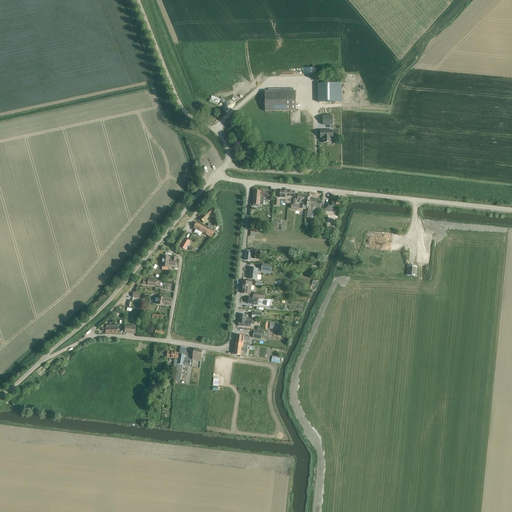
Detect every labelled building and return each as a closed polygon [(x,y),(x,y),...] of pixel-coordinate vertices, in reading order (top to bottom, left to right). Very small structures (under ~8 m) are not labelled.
[(341,83),(318,84),(318,102),(342,102),(341,83)] [(265,111),(296,111),(295,91),(265,91),(265,111)] [(328,116),(323,116),(323,121),(323,125),(328,125),(332,125),(332,116),(328,116)] [(322,138),(323,143),(327,143),(328,144),(330,144),(331,143),(332,143),(331,138),(333,138),(333,130),(320,131),(320,138),(322,138)] [(254,191),(253,205),(259,205),(263,206),(264,197),(270,198),(271,192),(262,191),(261,197),(260,197),(261,191),(254,191)] [(292,204),(291,208),(299,210),(299,206),(296,205),(297,200),(300,200),(299,202),(302,203),(302,202),(304,203),(304,201),(307,201),(307,196),(298,194),(297,199),(294,198),(293,205),(292,204)] [(308,208),(307,217),(309,217),(309,218),(311,218),(312,209),(313,204),(316,204),(315,207),(320,208),(321,201),(317,200),(317,199),(310,198),(308,208)] [(325,204),(324,210),(335,211),(336,202),(332,201),(332,203),(329,203),(329,205),(325,204)] [(204,215),(200,218),(203,222),(207,218),(213,213),(212,212),(208,208),(204,211),(206,213),(204,215)] [(197,223),(194,228),(208,236),(211,238),(214,233),(211,231),(210,230),(207,229),(197,223)] [(185,238),(180,247),(185,250),(190,241),(185,238)] [(246,252),(245,261),(246,261),(250,261),(250,259),(253,259),(254,259),(255,250),(251,249),(251,252),(247,252),(246,252)] [(163,256),(162,267),(162,270),(168,270),(168,267),(169,267),(169,266),(176,266),(177,261),(177,260),(176,260),(176,257),(174,257),(173,257),(172,258),(170,258),(170,257),(163,256)] [(249,268),(248,272),(249,272),(249,274),(248,279),(256,280),(257,279),(260,280),(261,275),(257,275),(257,272),(260,272),(260,270),(271,272),(272,265),(262,264),(261,269),(258,269),(249,268)] [(416,276),(417,267),(407,266),(406,275),(416,276)] [(249,282),(243,281),(242,293),(250,294),(251,286),(248,285),(249,282)] [(156,298),(155,302),(157,302),(156,304),(164,306),(164,305),(170,306),(171,306),(172,299),(158,297),(158,298),(156,298)] [(249,297),(248,303),(256,305),(263,306),(266,306),(267,302),(271,303),(271,300),(267,300),(249,297)] [(238,321),(238,326),(239,326),(250,326),(250,324),(252,324),(252,319),(246,319),(246,317),(246,315),(240,315),(239,315),(239,317),(238,321)] [(106,328),(105,328),(106,333),(113,333),(118,333),(118,330),(118,325),(109,325),(106,325),(106,327),(106,328)] [(156,327),(155,335),(164,336),(165,330),(159,329),(159,330),(159,327),(156,327)] [(236,343),(235,347),(238,347),(247,348),(247,346),(250,346),(251,344),(242,343),(243,336),(238,335),(237,335),(236,343)] [(176,375),(175,381),(180,381),(181,376),(183,365),(186,348),(181,347),(179,360),(177,367),(176,375)] [(235,347),(234,355),(240,355),(240,357),(244,357),(244,353),(247,354),(247,348),(238,347),(235,347)] [(194,350),(193,355),(197,356),(196,360),(201,361),(201,357),(202,351),(202,350),(194,349),(194,350)] [(263,357),(264,350),(256,349),(255,356),(263,357)]
